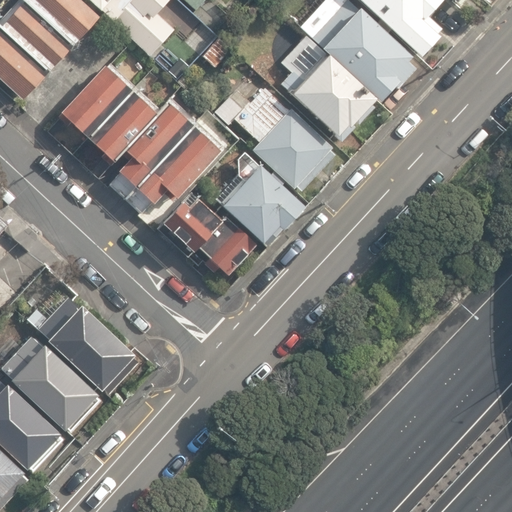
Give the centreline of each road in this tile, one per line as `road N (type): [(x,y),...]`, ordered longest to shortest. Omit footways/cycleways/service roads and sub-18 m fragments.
road 1 (secondary): [(511,53),(229,366)]
road 2 (residential): [(0,155),(229,366)]
road 3 (motorway): [(361,511),(511,349)]
road 4 (secondary): [(229,366),(96,511)]
